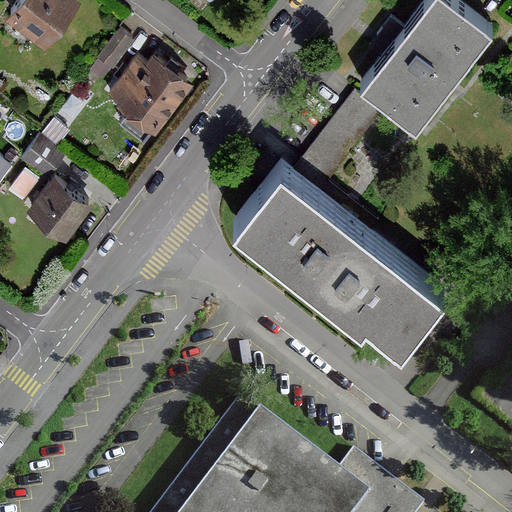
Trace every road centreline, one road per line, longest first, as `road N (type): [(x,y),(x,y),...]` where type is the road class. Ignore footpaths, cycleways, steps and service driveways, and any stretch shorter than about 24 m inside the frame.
road 1 (residential): [(151,215),(511,493)]
road 2 (unclassified): [(151,215),(254,83)]
road 3 (unclassified): [(52,347),(151,215)]
road 4 (residential): [(141,0),(254,83)]
